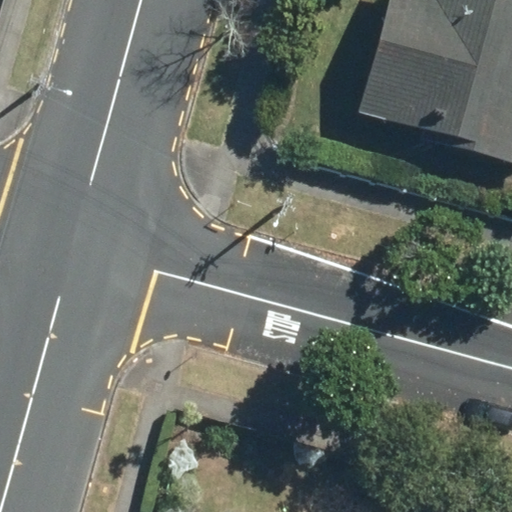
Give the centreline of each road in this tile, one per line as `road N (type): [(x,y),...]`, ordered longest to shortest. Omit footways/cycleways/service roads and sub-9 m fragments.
road 1 (residential): [(511,367),(74,244)]
road 2 (secondary): [(0,511),(74,244)]
road 3 (secondary): [(74,244),(141,0)]
